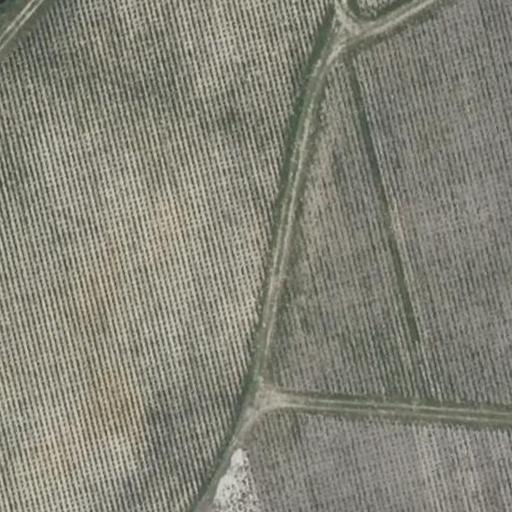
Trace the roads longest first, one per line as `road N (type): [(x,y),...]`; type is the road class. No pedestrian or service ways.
road 1 (track): [(511,419),(275,397),(302,272),(330,55),(415,0)]
road 2 (track): [(275,397),(220,511)]
